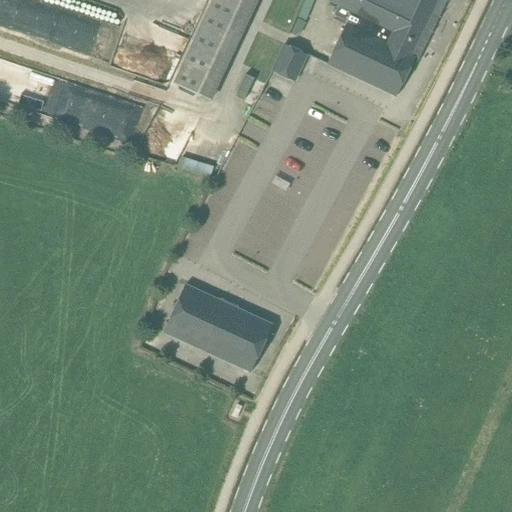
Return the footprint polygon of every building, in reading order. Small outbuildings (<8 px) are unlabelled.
[(212,0),(173,84),(211,102),(259,0),(212,0)] [(346,25),(328,65),(397,97),(398,94),(414,59),(418,61),(440,15),(433,11),(438,0),(331,0),(331,2),(339,6),(333,19),(346,25)] [(35,2),(27,33),(65,44),(64,45),(110,58),(119,25),(35,2)] [(308,57),(285,46),(273,71),(295,82),(301,70),(308,57)] [(179,283),(157,330),(244,370),(266,323),(179,283)]
